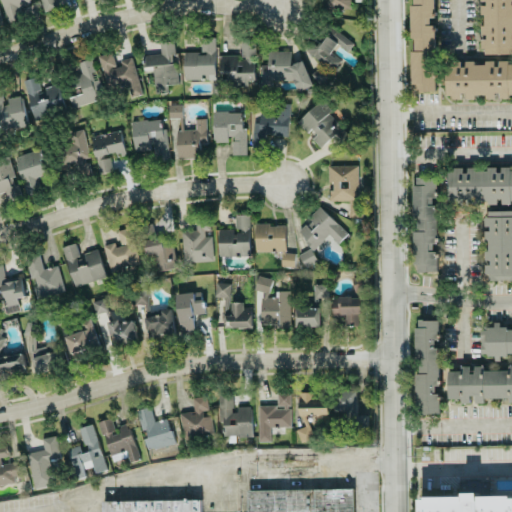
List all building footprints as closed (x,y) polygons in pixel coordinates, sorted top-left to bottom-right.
[(28,0),(0,0),(6,23),(22,19),(19,7),(30,4),(28,0)] [(39,0),(43,12),(57,7),(54,0),(39,0)] [(352,7),(350,0),(324,0),(325,10),(352,7)] [(434,91),(434,18),(433,0),(412,0),(413,5),(410,5),(410,38),(412,38),(411,91),(434,91)] [(511,0),(480,0),(481,4),(479,4),(480,37),(483,37),(483,55),(511,54),(511,0)] [(308,53),(331,71),(340,60),(330,52),(343,37),(330,26),(308,53)] [(215,80),(214,37),(200,37),(201,52),(183,52),(184,80),(215,80)] [(348,52),(353,42),(342,37),(338,47),(348,52)] [(142,56),(143,73),(152,72),(154,89),(178,87),(176,64),(169,65),(168,54),(174,54),(173,41),(159,43),(160,54),(142,56)] [(220,56),(221,82),(255,82),(254,42),(240,43),(240,55),(220,56)] [(313,85),(302,60),(294,64),(290,64),(290,52),(267,51),(267,65),(260,65),(260,89),(272,89),(272,80),(293,80),(298,92),(313,85)] [(103,98),(92,59),(76,64),(78,73),(74,74),(80,94),(69,98),(72,108),(103,98)] [(446,66),(446,98),(463,98),(463,99),(511,98),(511,62),(464,62),(464,66),(446,66)] [(32,117),(64,109),(59,85),(40,90),(37,77),(23,81),(32,117)] [(3,99),(1,90),(0,90),(0,131),(27,126),(21,96),(3,99)] [(297,122),(309,136),(320,148),(332,138),(336,143),(346,134),(319,102),(297,122)] [(289,103),(273,103),(272,110),(253,109),(251,147),(265,148),(265,135),(288,136),(289,103)] [(182,105),(169,104),(168,118),(181,119),(182,105)] [(246,155),(246,128),(242,128),(242,112),(213,112),(213,142),(231,142),(231,155),(246,155)] [(131,122),(134,152),(153,150),(154,162),(169,160),(166,133),(163,134),(161,119),(131,122)] [(177,159),(200,158),(199,144),(206,144),(205,119),(194,119),(195,130),(176,130),(177,159)] [(89,158),(83,129),(61,134),(70,178),(90,174),(87,158),(89,158)] [(95,157),(116,152),(117,157),(125,155),(120,130),(91,137),(95,157)] [(26,195),(40,190),(37,180),(50,175),(46,163),(45,163),(40,149),(14,157),(26,195)] [(19,197),(9,157),(0,159),(0,193),(6,192),(8,200),(19,197)] [(112,171),(109,158),(96,161),(99,174),(112,171)] [(357,165),(328,166),(328,201),(358,200),(357,165)] [(511,167),(448,168),(448,203),(511,202),(511,167)] [(413,272),(437,272),(436,178),(412,178),(413,272)] [(360,201),(349,201),(348,217),(359,218),(360,201)] [(327,235),(337,245),(347,234),(319,207),(308,218),(310,219),(297,233),(314,250),(327,235)] [(485,262),(485,281),(511,280),(511,210),(484,211),(485,262)] [(250,256),(249,215),(235,215),(235,229),(218,229),(219,257),(250,256)] [(182,262),(213,261),(212,236),(207,237),(206,223),(195,224),(195,230),(181,230),(182,262)] [(285,251),(285,224),(254,225),(254,252),(285,251)] [(104,245),(111,282),(124,279),(121,268),(138,264),(131,228),(115,231),(118,242),(104,245)] [(172,247),(162,249),(160,238),(141,242),(144,255),(153,253),(157,272),(177,268),(172,247)] [(105,277),(97,250),(78,256),(74,243),(61,247),(73,287),(105,277)] [(298,255),(305,267),(316,260),(310,248),(298,255)] [(281,267),(294,267),(295,253),(281,253),(281,267)] [(57,266),(42,269),(39,256),(25,260),(30,278),(31,278),(37,300),(64,292),(57,266)] [(24,300),(21,277),(4,279),(2,267),(0,267),(0,297),(2,298),(2,303),(24,300)] [(353,278),(356,291),(367,288),(364,275),(353,278)] [(272,279),(257,276),(254,289),(268,293),(272,279)] [(327,298),(327,281),(312,281),(312,297),(327,298)] [(230,283),(215,283),(214,300),(216,300),(215,320),(222,320),(222,327),(251,328),(252,305),(229,304),(230,283)] [(290,291),(278,291),(278,297),(262,298),(263,325),(278,325),(278,330),(290,330),(290,291)] [(175,294),(180,334),(194,332),(192,315),(204,314),(203,299),(194,300),(193,292),(175,294)] [(334,322),(360,323),(360,297),(334,297),(334,322)] [(95,315),(107,312),(104,298),(92,301),(95,315)] [(320,308),(295,308),(296,327),(320,327),(320,308)] [(146,336),(173,335),(172,312),(145,313),(146,336)] [(131,318),(107,324),(112,345),(136,339),(131,318)] [(438,320),(418,320),(417,327),(415,327),(415,414),(439,414),(439,394),(438,394),(438,320)] [(36,374),(55,369),(49,345),(40,347),(33,323),(22,326),(36,374)] [(100,351),(92,326),(64,335),(72,359),(100,351)] [(480,326),(481,355),(493,355),(494,361),(501,361),(501,357),(511,356),(511,326),(500,327),(500,326),(480,326)] [(0,357),(0,375),(26,372),(23,354),(0,357)] [(511,365),(508,366),(507,370),(483,371),(483,366),(461,366),(459,371),(447,371),(448,400),(452,399),(468,404),(475,403),(484,403),(485,399),(509,399),(509,403),(511,402),(511,365)] [(334,412),(349,412),(349,429),(367,429),(367,415),(357,416),(356,391),(334,391),(334,412)] [(328,416),(328,398),(312,399),(311,392),(300,393),(301,428),(298,428),(298,441),(310,441),(310,417),(328,416)] [(290,407),(290,393),(277,393),(277,406),(290,407)] [(251,436),(251,407),(233,407),(233,394),(218,395),(219,420),(222,420),(223,437),(251,436)] [(213,437),(210,414),(208,414),(206,397),(192,398),(193,412),(180,413),(183,440),(213,437)] [(291,407),(258,406),(257,441),(270,442),(270,427),(290,428),(291,407)] [(175,444),(168,418),(154,422),(150,407),(136,411),(147,451),(175,444)] [(99,421),(111,462),(128,457),(130,463),(139,460),(128,423),(114,428),(110,418),(99,421)] [(106,470),(92,424),(80,428),(86,452),(81,454),(79,446),(67,449),(76,479),(85,477),(83,468),(93,465),(95,473),(106,470)] [(34,489),(54,485),(49,460),(59,458),(56,436),(41,439),(43,450),(27,453),(34,489)] [(0,446),(0,485),(14,483),(14,477),(22,476),(20,462),(1,464),(0,458),(10,456),(8,446),(0,446)] [(353,511),(354,490),(247,490),(247,511),(200,511),(200,501),(103,501),(102,511),(353,511)] [(511,511),(511,496),(479,496),(420,496),(419,511),(511,511)]
